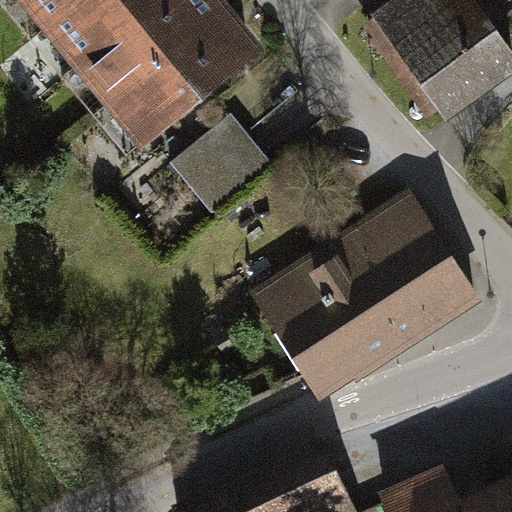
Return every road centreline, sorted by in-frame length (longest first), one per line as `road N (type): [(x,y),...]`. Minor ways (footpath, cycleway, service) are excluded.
road 1 (residential): [(129,511),(285,432),(511,353)]
road 2 (track): [(511,269),(280,0)]
